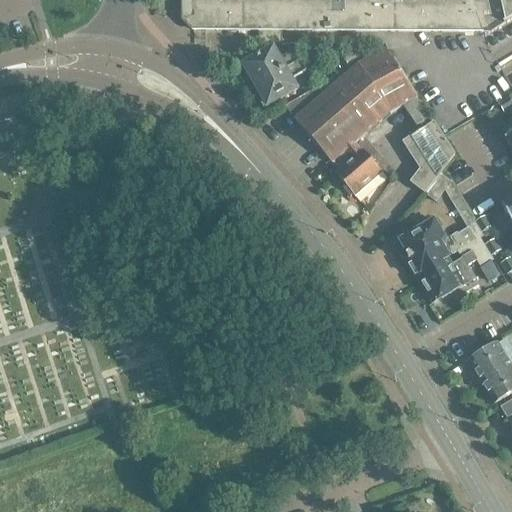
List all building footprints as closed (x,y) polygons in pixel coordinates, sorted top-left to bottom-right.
[(194,0),(194,21),(195,21),(195,30),(195,31),(194,44),(258,44),(258,45),(282,45),(282,44),(391,45),(439,119),(461,119),(510,90),(511,89),(505,77),(498,66),(496,67),(489,67),(477,33),(482,33),(470,0),(194,0)] [(511,0),(470,0),(482,33),(491,33),(511,20),(511,0)] [(194,29),(193,4),(183,4),(183,30),(194,29)] [(301,62),(295,51),(279,60),(273,50),(242,69),(250,84),(254,82),(257,87),(301,62)] [(355,145),(391,114),(404,107),(418,100),(386,51),(358,66),(327,92),(322,86),(284,108),(295,121),(294,121),(332,165),(333,164),(340,172),(340,173),(353,162),(345,154),(355,145)] [(257,87),(259,91),(256,93),(265,109),(296,91),(291,81),(306,72),(301,62),(257,87)] [(421,133),(403,144),(420,171),(411,184),(425,195),(440,176),(455,157),(434,124),(418,100),(404,107),(421,133)] [(511,104),(511,103),(502,109),(507,116),(511,113),(511,104)] [(340,172),(336,176),(355,197),(381,174),(363,153),(362,153),(355,145),(345,154),(353,162),(340,173),(340,172)] [(440,176),(425,195),(436,203),(445,191),(466,227),(474,223),(450,184),(451,184),(440,176)] [(124,180),(82,192),(81,189),(53,198),(56,206),(48,209),(54,226),(62,223),(64,232),(91,224),(90,221),(132,208),(124,180)] [(511,201),(502,208),(511,224),(511,201)] [(458,252),(462,260),(484,247),(479,239),(482,237),(480,234),(477,228),(470,232),(469,231),(458,238),(457,236),(446,243),(434,224),(432,225),(429,220),(427,219),(414,227),(414,229),(417,234),(396,246),(395,249),(401,260),(404,261),(407,259),(413,269),(411,271),(418,282),(421,282),(421,284),(451,267),(444,256),(450,252),(452,256),(458,252)] [(482,220),(474,224),(477,228),(480,234),(487,229),(482,220)] [(493,242),(486,247),(491,256),(499,251),(493,242)] [(484,247),(462,260),(467,267),(477,261),(481,269),(493,262),(484,247)] [(511,265),(509,261),(501,265),(507,275),(511,271),(511,265)] [(456,275),(451,267),(421,284),(434,305),(463,288),(462,285),(469,281),(463,271),(456,275)] [(481,384),(511,367),(511,366),(511,349),(510,351),(505,342),(469,363),(481,384)] [(436,369),(449,384),(468,368),(455,353),(436,369)] [(511,394),(511,369),(511,367),(481,384),(494,405),(511,394)] [(511,416),(511,401),(501,409),(507,419),(511,416)]
